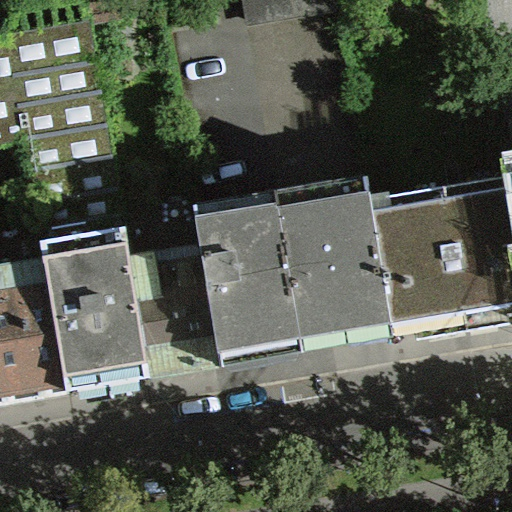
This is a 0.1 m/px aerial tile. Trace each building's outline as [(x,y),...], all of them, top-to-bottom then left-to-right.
[(0,142),(24,138),(48,279),(50,279),(69,388),(100,383),(147,375),(126,255),(83,0),(22,0),(18,1),(0,41),(0,142)] [(336,3),(335,0),(243,0),(246,18),(336,3)] [(511,312),(511,172),(369,197),(392,333),(455,322),(511,312)] [(392,333),(369,197),(365,175),(275,190),(302,348),(322,345),(392,333)] [(195,203),(204,258),(222,362),(256,356),(302,348),(275,190),(195,203)] [(157,266),(154,250),(126,255),(147,375),(175,370),(222,362),(204,258),(157,266)] [(0,269),(0,399),(23,396),(69,388),(50,279),(48,279),(4,286),(1,269),(0,269)]
